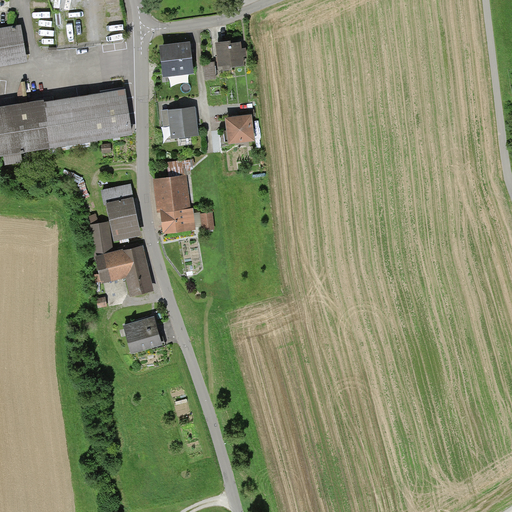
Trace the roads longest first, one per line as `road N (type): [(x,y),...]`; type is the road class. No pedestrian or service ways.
road 1 (residential): [(238,511),(148,222),(143,30)]
road 2 (residential): [(485,0),(511,181)]
road 3 (residential): [(274,0),(215,20),(143,30)]
